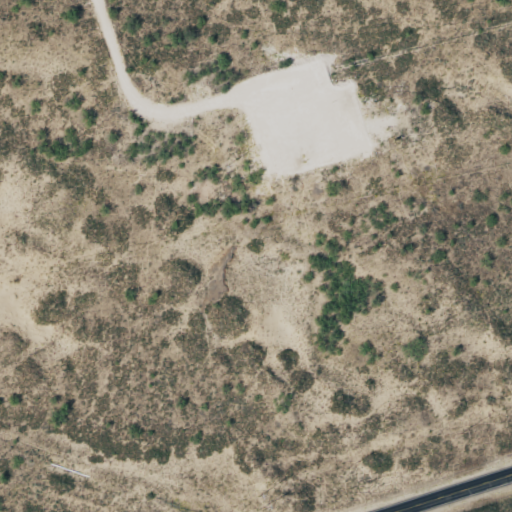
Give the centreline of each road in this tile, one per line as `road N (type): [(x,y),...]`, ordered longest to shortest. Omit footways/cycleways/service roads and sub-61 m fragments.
road 1 (track): [(110,0),(142,97),(177,127),(511,45)]
road 2 (secondary): [(381,511),(511,470)]
